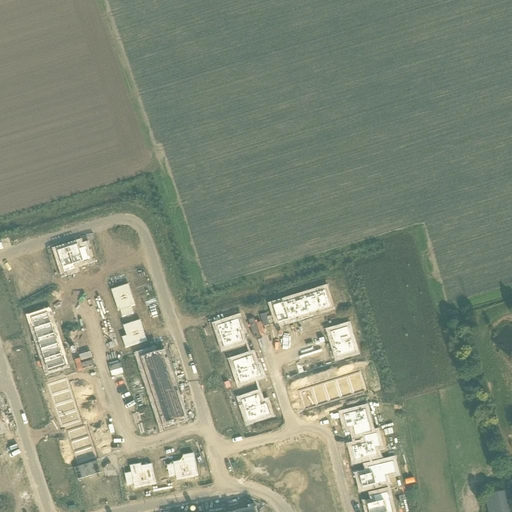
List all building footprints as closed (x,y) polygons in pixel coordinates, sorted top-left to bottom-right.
[(78,244),(67,247),(73,265),(84,261),(82,257),(78,246),(78,244)] [(67,247),(56,251),(57,253),(61,264),(62,268),(73,265),(67,247)] [(115,289),(111,290),(114,301),(132,295),(128,284),(126,285),(115,289)] [(325,290),(314,294),(320,311),(330,308),(325,290)] [(314,294),(304,297),(309,314),(320,311),(314,294)] [(132,295),(114,301),(118,312),(122,310),(133,307),(135,306),(132,295)] [(304,297),(294,300),(299,317),(309,314),(304,297)] [(294,300),(283,303),(289,321),(299,317),(294,300)] [(283,303),(272,306),(273,308),(277,320),(278,324),(289,321),(283,303)] [(48,313),(31,319),(34,330),(51,324),(48,313)] [(127,325),(123,326),(126,337),(144,331),(140,320),(127,325)] [(234,321),(216,326),(220,337),(237,331),(234,321)] [(51,324),(34,330),(37,340),(55,334),(51,324)] [(347,327),(330,332),(331,336),(332,340),(335,350),(336,354),(338,357),(355,352),(347,327)] [(144,331),(126,337),(130,347),(134,346),(145,342),(147,342),(144,331)] [(237,331),(220,337),(223,348),(241,342),(237,331)] [(55,334),(37,340),(41,350),(58,345),(55,334)] [(58,345),(41,350),(44,360),(61,355),(58,345)] [(149,372),(166,366),(163,355),(153,358),(151,352),(139,357),(141,363),(146,362),(149,372)] [(61,355),(44,360),(47,371),(65,366),(61,355)] [(250,357),(232,362),(236,373),(253,367),(250,357)] [(170,376),(166,366),(149,372),(152,382),(170,376)] [(253,367),(236,373),(239,384),(257,378),(253,367)] [(360,372),(347,376),(353,396),(366,392),(360,372)] [(152,382),(156,392),(173,387),(170,376),(152,382)] [(341,399),(353,396),(347,376),(335,380),(341,399)] [(55,395),(74,389),(70,378),(52,384),(55,395)] [(341,399),(335,380),(323,384),(329,403),(341,399)] [(329,403),(323,384),(311,388),(317,407),(329,403)] [(177,397),(173,387),(156,392),(159,403),(177,397)] [(305,411),(317,407),(311,388),(298,391),(305,411)] [(74,389),(55,395),(58,405),(77,399),(74,389)] [(258,395),(241,401),(244,411),(262,406),(258,395)] [(177,397),(159,403),(163,413),(180,407),(177,397)] [(77,399),(58,405),(62,415),(80,409),(77,399)] [(262,406),(244,411),(248,422),(265,416),(262,406)] [(184,418),(180,407),(163,413),(166,423),(161,424),(164,431),(176,427),(174,421),(184,418)] [(80,409),(62,415),(65,426),(84,420),(80,409)] [(354,436),(371,432),(365,409),(343,415),(346,429),(352,427),(354,436)] [(71,442),(89,436),(86,426),(67,432),(71,442)] [(351,447),(354,461),(377,455),(375,448),(380,446),(376,433),(364,436),(366,444),(351,447)] [(5,436),(0,437),(0,453),(10,451),(5,436)] [(74,453),(92,447),(89,436),(71,442),(74,453)] [(96,458),(92,447),(74,453),(77,464),(96,458)] [(195,458),(183,460),(187,478),(198,476),(195,458)] [(183,460),(172,463),(173,467),(176,479),(176,481),(187,478),(183,460)] [(368,467),(370,474),(359,476),(362,488),(376,485),(386,482),(385,476),(395,473),(392,461),(368,467)] [(0,484),(17,479),(13,464),(0,467),(0,484)] [(152,467),(141,469),(145,487),(156,485),(156,483),(153,471),(152,467)] [(141,469),(130,471),(131,475),(133,487),(134,489),(145,487),(141,469)] [(112,480),(87,485),(91,503),(115,499),(112,480)] [(511,511),(511,501),(510,491),(505,492),(504,483),(487,486),(489,495),(485,496),(488,511),(511,511)] [(6,490),(0,492),(0,501),(1,501),(4,511),(12,511),(27,508),(23,494),(8,498),(6,490)] [(366,504),(367,511),(391,511),(387,492),(373,496),(374,502),(366,504)]
